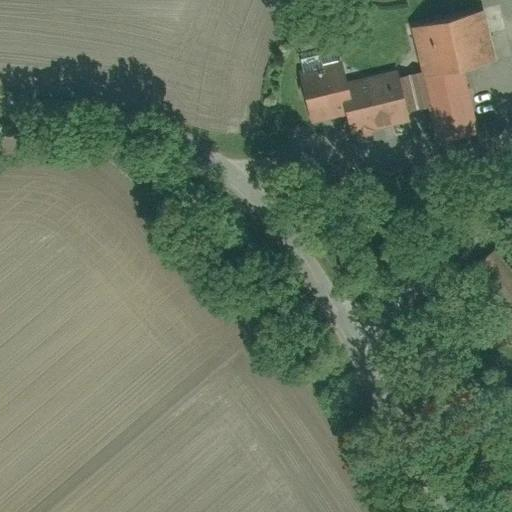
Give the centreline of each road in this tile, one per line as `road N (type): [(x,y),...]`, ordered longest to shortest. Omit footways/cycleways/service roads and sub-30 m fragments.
road 1 (unclassified): [(348,334),(266,209),(206,156),(113,119),(0,110)]
road 2 (residential): [(511,194),(348,334)]
road 3 (unclassified): [(446,511),(348,334)]
